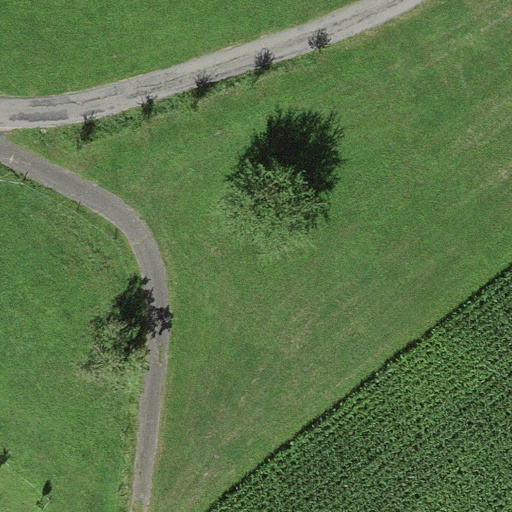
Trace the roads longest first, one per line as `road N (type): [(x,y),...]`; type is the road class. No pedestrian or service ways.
road 1 (track): [(0,150),(111,212),(143,256),(153,324),(124,511)]
road 2 (track): [(0,117),(70,115),(337,25),(378,0)]
